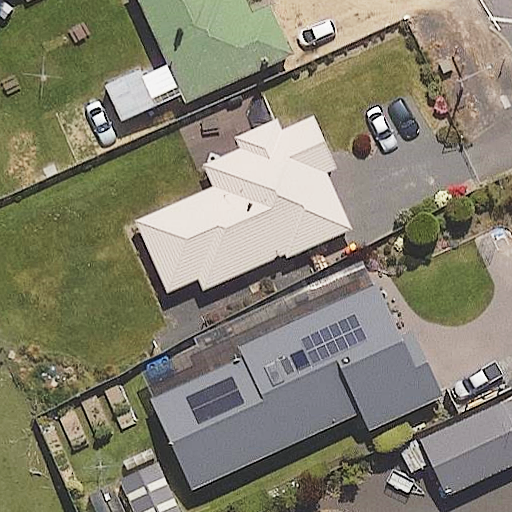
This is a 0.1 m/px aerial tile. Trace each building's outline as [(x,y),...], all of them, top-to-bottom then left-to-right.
[(139,0),(164,59),(106,82),(137,157),(171,143),(156,107),(289,52),(267,0),(266,0),(249,7),(245,0),(139,0)] [(136,216),(165,290),(194,279),(197,286),(347,226),(324,166),(331,163),(310,111),(255,133),(258,141),(204,162),(214,185),(136,216)] [(431,396),(370,265),(285,304),(280,293),(193,334),(199,348),(140,375),(191,485),(359,407),(367,426),(431,396)] [(409,470),(430,460),(445,492),(511,460),(511,394),(399,448),(409,470)] [(182,511),(157,452),(116,470),(134,511),(182,511)]
